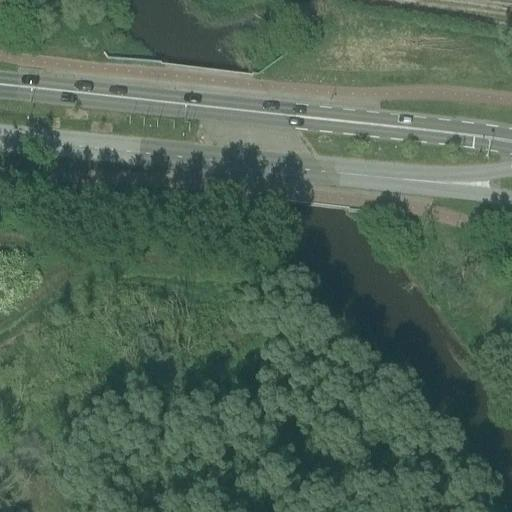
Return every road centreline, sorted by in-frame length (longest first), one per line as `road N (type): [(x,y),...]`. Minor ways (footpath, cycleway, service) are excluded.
road 1 (secondary): [(283,117),(0,86)]
road 2 (secondary): [(283,117),(511,143)]
